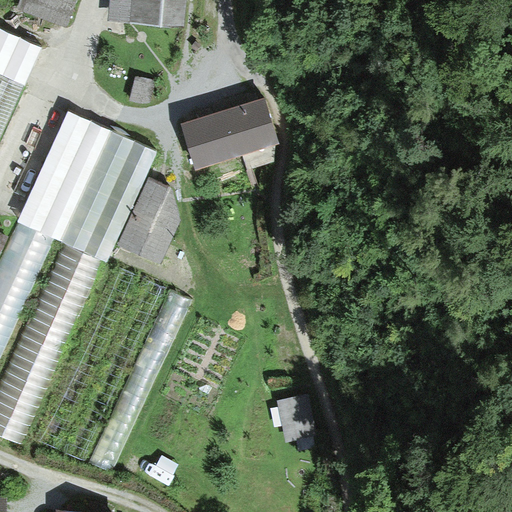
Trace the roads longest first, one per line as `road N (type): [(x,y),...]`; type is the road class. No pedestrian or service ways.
road 1 (track): [(235,48),(281,116),(280,238),(348,511)]
road 2 (track): [(235,48),(208,82),(166,113),(129,117),(87,97),(66,49)]
road 3 (track): [(0,177),(87,0)]
road 4 (track): [(160,511),(0,451)]
